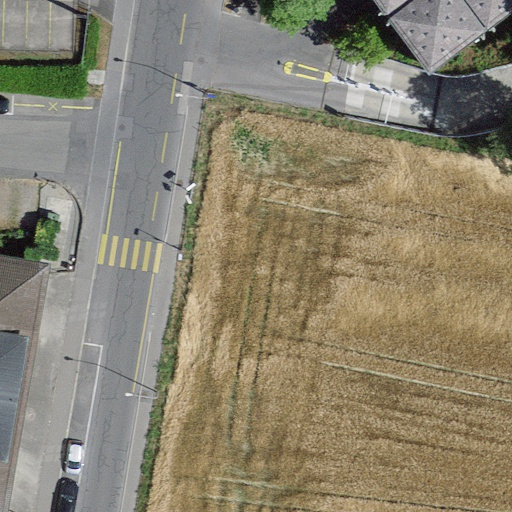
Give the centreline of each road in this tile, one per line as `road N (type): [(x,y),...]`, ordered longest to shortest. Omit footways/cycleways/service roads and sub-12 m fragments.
road 1 (residential): [(145,165),(90,511)]
road 2 (residential): [(169,0),(145,165)]
road 3 (residential): [(145,165),(0,150)]
